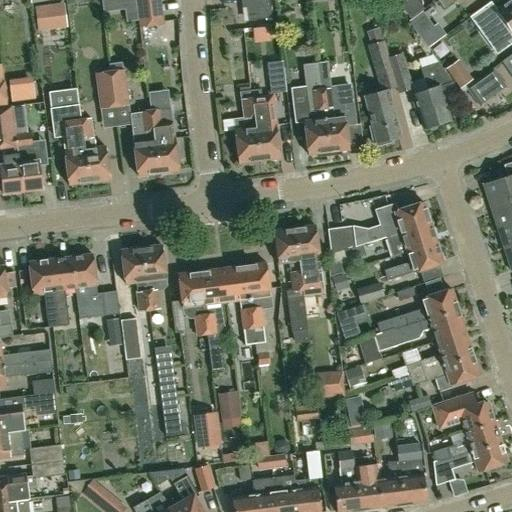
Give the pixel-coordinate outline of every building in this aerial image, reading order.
[(160,0),(135,0),(139,28),(163,25),(160,0)] [(271,17),(268,0),(239,0),(241,7),(245,7),(247,21),(271,17)] [(511,0),(509,0),(494,11),(488,3),(469,18),(476,27),(484,28),(491,23),(506,43),(510,43),(511,41),(511,0)] [(38,31),(67,27),(66,21),(64,3),(49,5),(35,7),(38,31)] [(257,26),(257,44),(273,44),(273,26),(257,26)] [(383,42),(370,46),(379,76),(392,72),(388,58),(383,42)] [(269,94),(285,92),(281,54),(279,54),(281,62),(266,64),(269,94)] [(401,54),(388,58),(392,72),(398,93),(411,89),(412,89),(410,82),(401,54)] [(414,99),(411,102),(413,108),(418,110),(424,130),(428,128),(431,130),(436,129),(437,125),(449,122),(443,100),(446,99),(445,97),(457,89),(432,55),(418,59),(421,68),(420,68),(423,78),(428,90),(413,94),(414,99)] [(459,89),(471,80),(457,60),(445,69),(459,89)] [(317,63),(327,152),(349,149),(346,126),(355,125),(350,86),(329,88),(326,62),(317,63)] [(307,154),(327,152),(317,63),(302,65),(306,101),(291,103),(294,123),(304,122),(307,154)] [(109,72),(113,108),(128,106),(124,70),(109,72)] [(480,108),(507,89),(493,70),(466,89),(480,108)] [(99,109),(113,108),(109,72),(95,74),(99,109)] [(263,110),(260,89),(250,90),(251,98),(258,160),(279,158),(275,125),(273,108),(263,110)] [(56,107),(81,104),(79,90),(54,93),(56,107)] [(251,98),(250,90),(240,91),(243,118),(232,119),(238,163),(258,160),(251,98)] [(373,128),(369,129),(373,144),(378,146),(392,142),(391,138),(399,136),(387,91),(375,94),(375,93),(362,96),(366,113),(369,113),(373,128)] [(39,166),(47,165),(44,140),(30,142),(29,132),(28,133),(24,106),(14,107),(16,126),(14,126),(21,191),(41,189),(39,166)] [(88,182),(80,120),(79,106),(51,109),(54,137),(72,135),(74,151),(63,152),(67,184),(88,182)] [(14,126),(16,126),(14,107),(0,108),(0,152),(6,152),(7,156),(3,157),(4,166),(0,166),(0,184),(1,194),(21,191),(14,126)] [(149,112),(157,174),(177,171),(173,138),(170,109),(160,111),(149,112)] [(136,176),(157,174),(149,112),(129,114),(136,176)] [(80,120),(88,182),(109,179),(105,147),(94,148),(91,119),(80,120)] [(113,153),(122,151),(119,128),(110,129),(113,153)] [(488,206),(511,198),(511,161),(502,165),(505,175),(481,183),(488,206)] [(495,227),(511,221),(511,198),(488,206),(495,227)] [(385,236),(429,222),(423,202),(395,211),(393,205),(375,211),(380,226),(367,230),(371,242),(385,237),(385,236)] [(502,248),(511,245),(511,221),(495,227),(502,248)] [(385,236),(385,237),(392,256),(406,252),(407,252),(436,242),(429,222),(385,236)] [(302,290),(323,287),(315,225),(295,227),(299,262),(302,290)] [(362,245),(366,244),(362,233),(354,236),(352,226),(327,229),(330,255),(362,245)] [(305,323),(303,303),(301,290),(302,290),(299,262),(295,227),(273,230),(278,263),(288,262),(292,290),(285,291),(290,332),(292,332),(293,345),(309,342),(307,330),(306,330),(305,323)] [(384,270),(387,281),(442,263),(436,242),(407,252),(410,262),(384,270)] [(511,245),(502,248),(509,271),(511,270),(511,245)] [(158,309),(156,291),(158,291),(159,291),(161,290),(162,289),(164,288),(165,286),(166,285),(161,246),(140,248),(148,310),(158,309)] [(139,312),(148,310),(140,248),(120,251),(124,284),(135,282),(139,312)] [(69,257),(73,288),(78,319),(105,315),(118,314),(115,291),(102,293),(102,294),(97,294),(92,254),(69,257)] [(63,289),(73,288),(69,257),(48,260),(58,326),(68,325),(63,289)] [(328,277),(343,272),(339,259),(327,263),(328,277)] [(48,327),(58,326),(48,260),(28,262),(32,293),(43,292),(48,327)] [(245,266),(254,344),(264,342),(258,297),(269,296),(265,263),(245,266)] [(2,266),(0,266),(0,338),(12,337),(11,324),(0,325),(0,296),(5,296),(2,266)] [(244,345),(254,344),(245,266),(221,269),(225,301),(239,300),(244,345)] [(222,302),(225,301),(221,269),(198,272),(206,334),(211,372),(222,370),(217,332),(219,332),(225,322),(222,302)] [(181,307),(182,307),(182,309),(183,312),(184,314),(185,316),(187,317),(189,319),(194,318),(196,335),(206,334),(198,272),(177,275),(181,307)] [(383,297),(379,283),(355,290),(359,304),(383,297)] [(415,296),(413,288),(396,293),(398,301),(415,296)] [(379,334),(457,308),(450,289),(421,298),(425,308),(390,319),(390,320),(377,324),(379,333),(379,334)] [(430,343),(464,332),(457,308),(379,334),(379,333),(373,335),(378,351),(418,338),(421,332),(431,328),(434,338),(432,338),(430,343)] [(359,335),(355,321),(351,310),(336,315),(344,340),(359,335)] [(121,321),(126,360),(140,358),(134,319),(121,321)] [(434,346),(436,345),(439,355),(405,366),(405,367),(405,366),(398,368),(402,378),(472,355),(464,332),(430,343),(434,346)] [(351,359),(364,356),(361,341),(348,344),(351,359)] [(38,363),(49,361),(48,350),(36,351),(0,355),(0,366),(38,362),(38,363)] [(472,355),(402,378),(390,382),(393,392),(412,386),(412,385),(434,378),(439,391),(452,387),(451,384),(478,375),(472,355)] [(38,362),(0,366),(0,388),(4,388),(2,376),(51,371),(49,361),(38,363),(38,362)] [(171,366),(155,368),(162,414),(177,412),(171,366)] [(272,367),(258,367),(257,390),(271,390),(272,367)] [(344,396),(342,371),(313,373),(316,399),(344,396)] [(32,394),(53,391),(52,379),(31,382),(32,394)] [(32,394),(34,406),(35,415),(56,413),(53,391),(32,394)] [(240,418),(237,391),(217,394),(221,421),(240,418)] [(464,432),(493,422),(487,401),(475,405),(471,392),(432,405),(439,427),(461,420),(464,432)] [(20,408),(34,406),(32,394),(0,397),(0,433),(20,431),(22,431),(20,408)] [(430,406),(427,394),(407,401),(411,412),(416,410),(416,411),(430,406)] [(295,422),(318,419),(316,409),(314,409),(313,397),(307,398),(308,405),(293,407),(295,422)] [(219,448),(218,444),(220,444),(216,411),(193,414),(197,447),(205,446),(206,451),(219,448)] [(433,451),(436,461),(432,462),(432,463),(499,441),(493,422),(464,432),(467,441),(433,451)] [(351,429),(354,447),(378,442),(374,425),(351,429)] [(20,431),(0,433),(0,458),(9,458),(10,459),(23,458),(20,431)] [(432,463),(432,462),(433,472),(435,486),(453,479),(450,468),(474,460),(477,471),(506,463),(499,441),(432,463)] [(407,461),(421,459),(419,443),(395,446),(397,461),(403,505),(425,502),(422,474),(409,475),(407,461)] [(30,464),(61,460),(59,445),(28,449),(30,464)] [(325,477),(324,449),(309,449),(309,477),(325,477)] [(353,451),(337,452),(340,484),(332,485),(335,511),(345,511),(359,510),(358,506),(353,458),(353,451)] [(268,457),(270,469),(286,467),(284,455),(269,457),(268,457)] [(256,459),(257,471),(270,469),(268,457),(256,459)] [(380,508),(377,479),(375,464),(369,464),(369,457),(353,458),(358,506),(359,510),(380,508)] [(61,460),(30,464),(32,479),(63,475),(61,460)] [(379,479),(377,479),(380,508),(403,505),(397,461),(387,463),(388,477),(379,479)] [(237,467),(239,481),(250,479),(248,465),(237,467)] [(200,493),(213,489),(206,466),(193,471),(200,493)] [(0,502),(27,499),(24,475),(12,476),(0,477),(0,502)] [(272,478),(271,478),(272,487),(275,511),(297,511),(294,481),(294,475),(272,478)] [(169,509),(171,511),(200,511),(192,497),(197,494),(186,476),(173,484),(183,501),(169,509)] [(252,494),(253,511),(275,511),(272,487),(271,478),(252,480),(254,494),(252,494)] [(319,511),(315,479),(294,481),(297,511),(319,511)] [(102,511),(122,511),(126,507),(93,480),(81,494),(102,511)] [(171,511),(169,509),(159,491),(145,500),(145,499),(132,507),(134,511),(171,511)] [(253,511),(252,494),(240,496),(240,492),(230,493),(232,511),(253,511)] [(28,511),(27,499),(0,502),(0,511),(28,511)]
